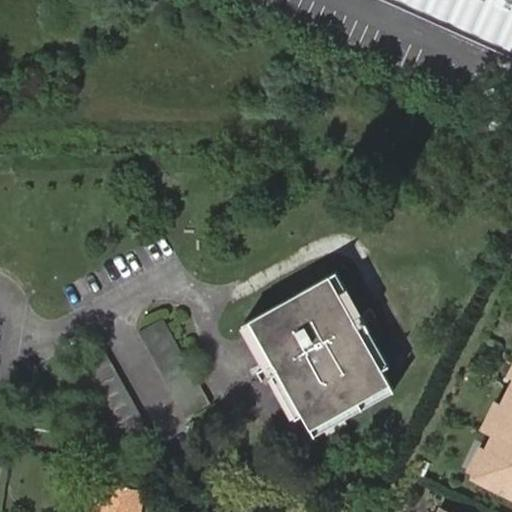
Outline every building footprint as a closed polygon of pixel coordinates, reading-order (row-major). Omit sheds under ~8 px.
[(511,0),(376,0),(511,60),(511,0)] [(390,360),(368,322),(362,312),(337,270),(330,274),(383,365),(390,360)] [(392,379),(383,365),(330,274),(252,319),(304,413),(311,425),(392,379)] [(362,312),(368,322),(374,319),(368,309),(362,312)] [(138,331),(184,415),(208,402),(161,318),(138,331)] [(304,413),(252,319),(244,323),(269,367),(275,375),(298,416),(304,413)] [(80,363),(128,447),(151,433),(104,350),(80,363)] [(275,375),(269,367),(263,370),(268,378),(275,375)] [(491,430),(469,473),(511,494),(511,373),(485,427),(491,430)] [(396,387),(392,379),(311,425),(316,434),(396,387)] [(126,467),(123,481),(137,483),(139,469),(126,467)] [(136,488),(117,485),(102,482),(96,511),(138,511),(139,510),(132,508),(136,488)] [(142,490),(136,488),(132,508),(139,510),(142,490)]
